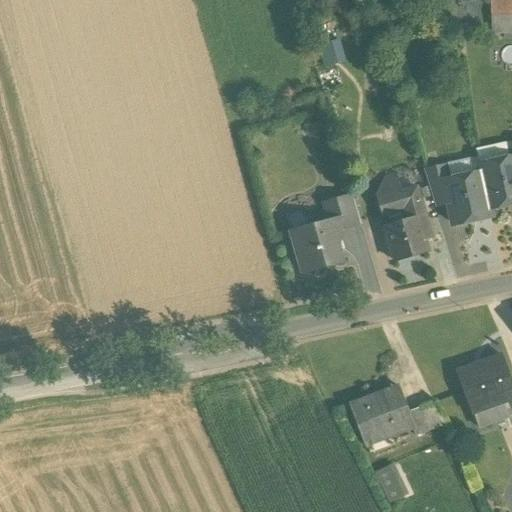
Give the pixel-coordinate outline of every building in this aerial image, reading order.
[(511,0),(491,0),(492,18),(511,17),(511,0)] [(346,71),(343,56),(332,58),(335,73),(346,71)] [(511,160),(510,161),(479,167),(481,175),(489,211),(511,205),(511,160)] [(447,168),(425,173),(435,209),(449,205),(445,183),(451,181),(447,168)] [(451,181),(445,183),(449,205),(454,226),(490,218),(489,211),(481,175),(451,181)] [(396,176),(386,179),(387,180),(384,181),(379,192),(381,200),(401,193),(396,176)] [(381,200),(377,201),(395,263),(428,253),(423,237),(430,235),(416,189),(401,193),(381,200)] [(353,199),(324,207),(329,224),(332,233),(339,231),(361,224),(353,199)] [(329,224),(291,236),(302,273),(340,261),(336,247),(341,238),(339,231),(332,233),(329,224)] [(511,386),(502,356),(459,371),(474,415),(475,415),(504,405),(511,401),(511,386)] [(398,387),(350,405),(366,447),(413,430),(414,429),(408,414),(398,387)] [(435,403),(422,408),(430,431),(446,425),(435,403)] [(504,405),(475,415),(480,429),(509,419),(504,405)] [(422,408),(408,414),(414,429),(413,430),(415,437),(430,431),(422,408)] [(389,503),(409,494),(394,462),(374,471),(389,503)]
